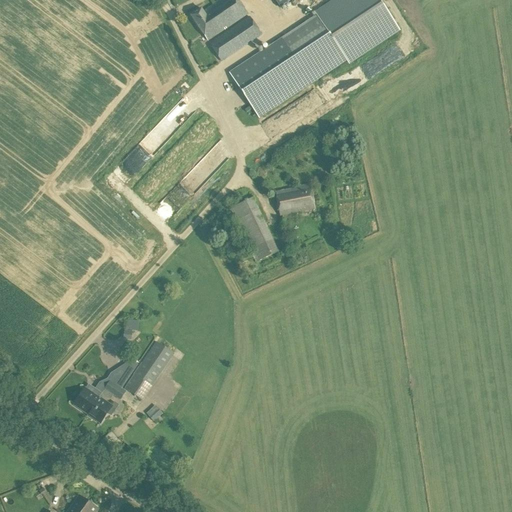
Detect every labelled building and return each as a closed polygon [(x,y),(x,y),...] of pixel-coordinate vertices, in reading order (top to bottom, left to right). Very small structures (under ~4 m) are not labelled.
[(247,14),(238,0),(220,0),(203,11),(201,9),(191,16),(199,29),(207,41),(247,14)] [(349,65),(400,31),(379,0),(332,0),(314,12),(316,15),(281,39),(282,40),(230,74),(258,117),(310,82),(311,85),(347,61),(349,65)] [(274,0),(280,8),(292,0),(274,0)] [(290,21),(302,13),(294,1),(282,9),(290,21)] [(222,63),(262,35),(249,16),(209,44),(222,63)] [(400,46),(333,83),(340,94),(378,74),(375,69),(404,54),(400,46)] [(319,88),(327,104),(338,98),(331,82),(319,88)] [(136,174),(138,176),(142,174),(202,112),(197,108),(195,104),(190,99),(177,105),(151,133),(143,141),(146,139),(124,162),(132,168),(140,159),(137,153),(146,148),(145,146),(162,128),(166,137),(160,143),(162,147),(136,174)] [(194,127),(209,143),(220,132),(205,117),(194,127)] [(280,216),(314,209),(309,185),(297,187),(297,189),(276,193),(280,216)] [(169,214),(184,213),(182,194),(167,195),(169,214)] [(252,198),(230,209),(238,227),(261,216),(252,198)] [(115,200),(109,205),(123,220),(129,214),(115,200)] [(143,226),(150,220),(146,215),(139,221),(143,226)] [(256,263),(278,252),(270,234),(247,245),(256,263)] [(142,401),(174,354),(156,342),(124,389),(142,401)] [(110,381),(122,389),(138,365),(131,360),(111,373),(107,379),(110,381)] [(110,381),(102,394),(87,415),(100,424),(107,413),(111,416),(119,405),(114,402),(111,406),(102,399),(103,398),(110,399),(113,396),(120,401),(126,391),(122,389),(110,381)] [(87,415),(102,394),(89,385),(86,388),(85,388),(73,405),(87,415)] [(154,422),(163,414),(158,409),(149,417),(154,422)] [(81,511),(89,502),(80,496),(67,511),(81,511)] [(89,502),(81,511),(95,511),(98,509),(89,502)]
